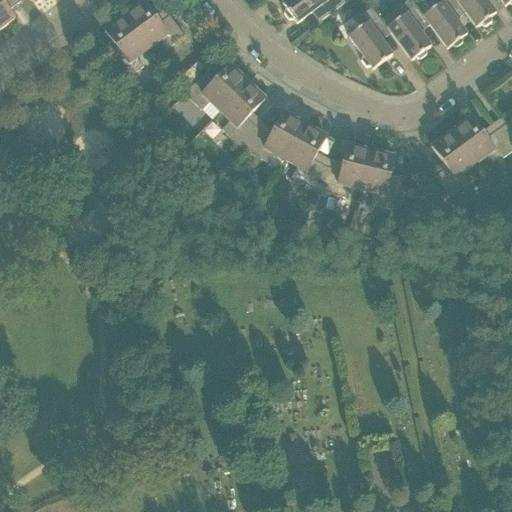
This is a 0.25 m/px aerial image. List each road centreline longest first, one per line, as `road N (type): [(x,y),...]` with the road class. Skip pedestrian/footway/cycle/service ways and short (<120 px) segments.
road 1 (residential): [(228,0),(298,64),(381,113),(415,113),(445,100),(511,47)]
road 2 (residential): [(0,73),(102,0)]
